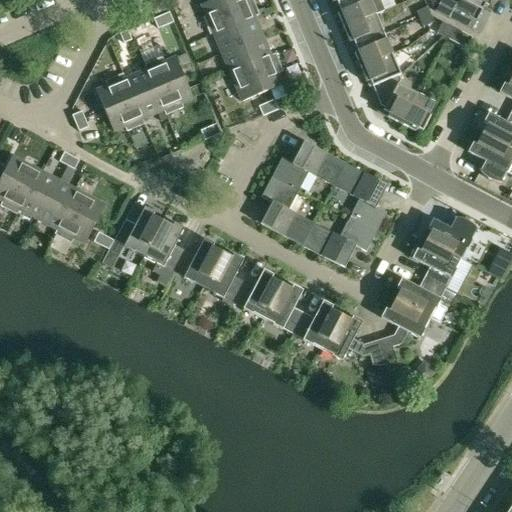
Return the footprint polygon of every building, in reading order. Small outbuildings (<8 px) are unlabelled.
[(214,0),(201,6),(213,35),(234,27),(222,0),(214,0)] [(247,0),(222,0),(234,27),(255,18),(247,0)] [(343,29),(375,15),(384,11),(379,0),(355,0),(338,7),(341,12),(337,14),(343,29)] [(488,7),(491,0),(458,0),(454,10),(476,21),(481,11),(482,11),(485,5),(488,7)] [(164,1),(151,6),(155,15),(167,10),(164,1)] [(430,15),(427,8),(416,12),(419,20),(430,15)] [(169,13),(161,16),(165,26),(173,23),(169,13)] [(353,42),(355,47),(383,35),(375,15),(343,29),(349,43),(353,42)] [(433,22),(430,15),(419,20),(422,27),(433,22)] [(153,20),(158,29),(165,26),(161,16),(153,20)] [(263,37),(255,18),(234,27),(213,35),(221,54),(263,37)] [(442,23),(441,24),(436,34),(444,38),(450,27),(442,23)] [(471,38),(450,27),(444,38),(466,49),(471,38)] [(128,31),(119,34),(123,43),(131,40),(128,31)] [(354,54),(360,68),(392,55),(383,35),(355,47),(357,52),(354,54)] [(221,54),(229,73),(250,64),(270,56),(263,37),(221,54)] [(372,88),(373,87),(398,76),(398,77),(400,76),(392,55),(360,68),(366,83),(370,82),(372,88)] [(283,85),(270,56),(250,64),(262,94),(283,85)] [(175,58),(145,70),(154,91),(184,79),(175,58)] [(241,103),(262,94),(250,64),(229,73),(241,103)] [(163,112),(154,91),(145,70),(125,79),(134,100),(143,120),(163,112)] [(387,118),(401,125),(417,95),(398,85),(400,82),(398,77),(398,76),(373,87),(381,106),(385,108),(383,112),(389,115),(387,118)] [(511,100),(511,110),(511,113),(511,76),(507,86),(504,84),(499,94),(511,100)] [(96,91),(105,112),(134,100),(125,79),(96,91)] [(163,112),(192,99),(184,79),(154,91),(163,112)] [(437,105),(417,95),(401,125),(415,132),(417,129),(423,132),(437,105)] [(113,133),(143,120),(134,100),(105,112),(113,133)] [(270,114),(278,110),(274,101),(266,104),(270,114)] [(262,117),(269,114),(270,114),(266,104),(258,107),(262,117)] [(81,113),(72,116),(75,124),(84,120),(81,113)] [(511,113),(506,123),(488,114),(483,123),(487,125),(481,135),(511,151),(511,113)] [(88,128),(84,120),(75,124),(78,132),(88,128)] [(216,125),(208,128),(212,138),(220,134),(216,125)] [(200,132),(204,141),(212,138),(208,128),(200,132)] [(502,183),(507,174),(511,176),(511,151),(481,135),(476,145),(472,143),(467,153),(484,162),(479,171),(481,175),(483,176),(486,179),(488,180),(489,181),(493,182),(497,183),(502,183)] [(308,174),(334,187),(345,164),(304,142),(292,164),(282,159),(271,178),(298,192),(308,174)] [(64,153),(59,162),(66,166),(71,157),(64,153)] [(41,172),(28,165),(12,157),(2,177),(30,192),(41,172)] [(79,161),(71,157),(66,166),(74,170),(79,161)] [(334,187),(359,201),(349,219),(376,233),(387,213),(376,208),(387,186),(345,164),(334,187)] [(20,212),(23,213),(38,221),(59,181),(41,172),(30,192),(20,212)] [(0,180),(0,201),(20,212),(30,192),(2,177),(0,180)] [(260,225),(302,247),(314,224),(288,211),(298,192),(271,178),(261,198),(272,203),(260,225)] [(38,221),(53,229),(56,231),(66,211),(77,191),(59,181),(38,221)] [(105,206),(89,197),(77,191),(66,211),(95,226),(105,206)] [(134,252),(144,257),(162,222),(152,217),(154,213),(144,208),(135,226),(125,221),(114,242),(124,247),(124,248),(133,253),(134,252)] [(56,231),(57,231),(55,236),(71,244),(73,240),(84,246),(95,226),(66,211),(56,231)] [(340,238),(314,224),(302,247),(344,269),(355,247),(366,253),(376,233),(349,219),(340,238)] [(431,231),(426,242),(461,260),(466,250),(467,250),(477,231),(476,229),(474,227),(471,225),(470,223),(466,221),(464,220),(460,219),(458,219),(454,219),(449,229),(432,220),(427,230),(431,231)] [(163,268),(173,273),(185,252),(175,247),(184,229),(174,224),(172,227),(162,222),(144,257),(154,263),(153,263),(163,268)] [(106,238),(98,234),(93,244),(101,248),(106,238)] [(113,241),(106,238),(101,248),(108,252),(113,241)] [(173,273),(174,273),(184,278),(183,279),(193,284),(193,283),(203,288),(222,253),(212,248),(214,245),(204,240),(195,257),(185,252),(173,273)] [(429,269),(424,279),(445,290),(450,280),(451,280),(456,270),(455,270),(461,260),(426,242),(420,252),(417,250),(412,260),(429,269)] [(232,259),(222,253),(203,288),(213,294),(213,295),(223,300),(223,299),(233,304),(244,283),(234,278),(243,260),(234,255),(232,259)] [(488,272),(500,280),(506,268),(493,260),(488,272)] [(233,304),(243,309),(243,310),(252,315),(253,314),(263,320),(281,285),(271,279),(273,276),(263,271),(254,288),(244,283),(233,304)] [(400,291),(394,301),(429,319),(435,309),(436,310),(441,300),(440,300),(445,290),(424,279),(419,289),(401,279),(396,289),(400,291)] [(291,290),(281,285),(263,320),(273,325),(272,326),(282,331),(282,330),(292,335),(304,314),(294,309),(303,291),(293,286),(291,290)] [(394,336),(379,341),(387,365),(391,363),(393,362),(396,360),(397,358),(394,349),(401,345),(408,333),(420,340),(425,330),(424,329),(429,319),(394,301),(389,311),(386,309),(381,319),(398,328),(394,336)] [(292,335),(293,335),(303,341),(302,341),(312,346),(322,351),(341,316),(331,311),(333,307),(323,302),(314,319),(304,314),(292,335)] [(369,356),(372,366),(376,367),(380,367),(384,366),(387,365),(379,341),(364,346),(353,340),(362,323),(353,317),(351,321),(341,316),(322,351),(332,356),(332,357),(342,362),(348,350),(363,357),(369,356)]
